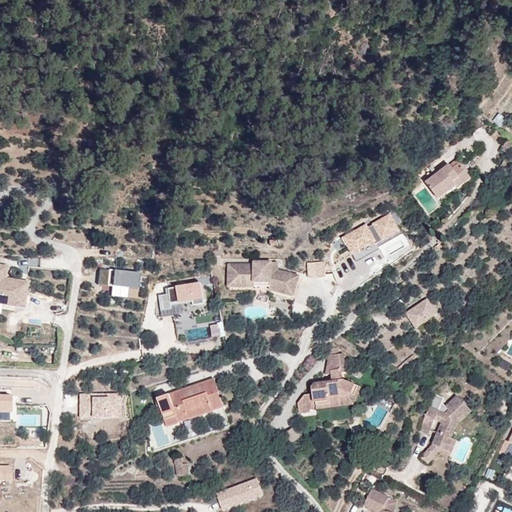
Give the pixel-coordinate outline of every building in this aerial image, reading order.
[(453,170),(460,164),(457,160),(450,166),(453,170)] [(435,194),(465,170),(460,164),(453,170),(450,166),(427,184),(435,194)] [(472,179),(465,170),(435,194),(440,201),(457,188),(459,190),(472,179)] [(415,173),(403,181),(405,184),(409,191),(421,184),(415,173)] [(344,231),(356,260),(407,237),(395,209),(344,231)] [(308,262),(311,276),(326,273),(324,259),(308,262)] [(300,278),(277,271),(277,263),(255,263),(254,265),(229,264),(229,280),(255,280),(254,283),(272,283),(272,291),(294,298),(300,278)] [(0,303),(25,308),(29,282),(7,279),(8,266),(0,264),(0,303)] [(142,272),(91,269),(87,268),(86,288),(110,290),(110,297),(140,299),(142,272)] [(204,276),(177,279),(177,283),(169,284),(170,291),(160,292),(163,312),(184,310),(183,298),(196,297),(196,300),(206,299),(204,276)] [(416,328),(437,314),(427,300),(407,314),(416,328)] [(329,356),(332,375),(343,374),(346,374),(343,354),(329,356)] [(332,375),(334,382),(344,381),(343,374),(332,375)] [(158,400),(167,427),(179,423),(178,422),(190,418),(190,419),(224,407),(215,379),(174,394),(158,400)] [(344,381),(334,382),(315,385),(312,388),(313,394),(305,396),(298,404),(300,413),(311,412),(311,410),(317,409),(336,407),(335,403),(348,402),(347,394),(353,394),(355,395),(359,387),(344,381)] [(335,403),(336,407),(354,405),(361,387),(359,387),(355,395),(353,394),(347,394),(348,402),(335,403)] [(122,418),(122,392),(79,392),(79,419),(122,418)] [(473,411),(457,395),(446,406),(449,410),(446,413),(430,407),(420,431),(429,434),(435,420),(441,423),(437,432),(432,444),(421,458),(429,464),(438,452),(439,451),(445,435),(452,438),(456,427),(473,411)] [(454,457),(460,441),(452,438),(445,435),(439,451),(454,457)] [(183,464),(175,464),(177,476),(189,477),(188,465),(183,464)] [(15,465),(0,465),(0,484),(16,484),(15,465)] [(222,511),(263,496),(257,479),(216,494),(222,511)] [(393,511),(398,502),(373,489),(366,502),(379,509),(377,511),(393,511)] [(377,511),(379,509),(366,502),(364,505),(377,511)]
